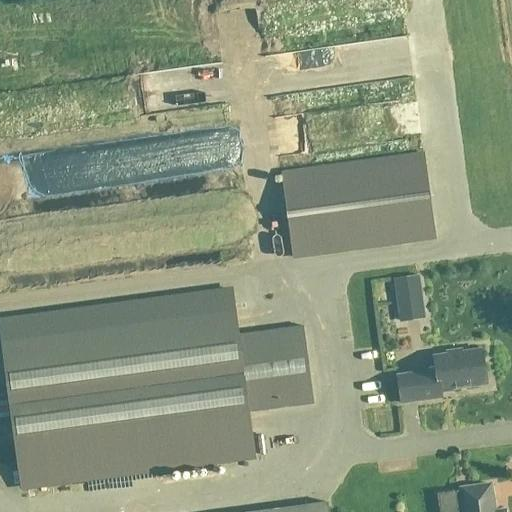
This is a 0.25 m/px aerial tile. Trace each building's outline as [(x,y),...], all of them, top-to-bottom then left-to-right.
[(202,70),(205,110),(221,109),(219,69),(202,70)] [(369,118),(359,118),(361,148),(370,147),(369,118)] [(192,168),(215,163),(212,146),(188,151),(192,168)] [(422,153),(281,173),(292,257),(434,237),(422,153)] [(95,255),(108,254),(107,220),(94,220),(95,255)] [(393,280),(396,303),(421,300),(418,277),(393,280)] [(238,336),(235,315),(232,293),(0,324),(0,337),(21,489),(254,457),(248,414),(312,405),(302,327),(238,336)] [(435,372),(397,377),(401,405),(441,399),(439,392),(486,385),(481,351),(460,354),(460,352),(446,354),(447,356),(433,358),(435,372)] [(455,493),(436,496),(438,511),(503,511),(504,511),(501,511),(491,511),(490,505),(493,505),(490,486),(460,490),(461,494),(455,495),(455,493)]
